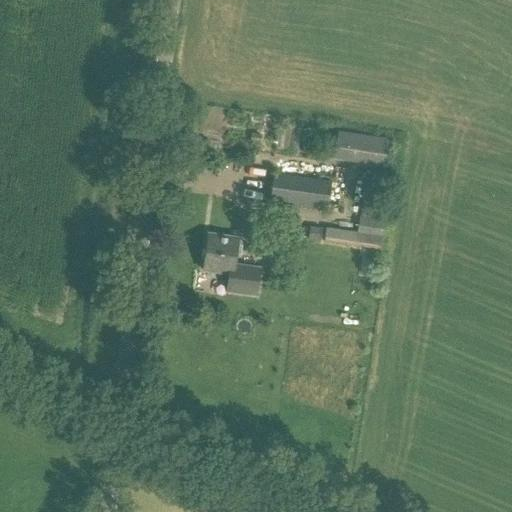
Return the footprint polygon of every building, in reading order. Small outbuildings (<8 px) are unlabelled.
[(384,167),(388,139),(338,132),(332,160),(384,167)] [(304,140),(302,154),(316,156),(318,142),(304,140)] [(327,211),(331,181),(274,173),(269,202),(327,211)] [(381,249),(385,220),(360,216),(357,232),(326,227),(324,240),(381,249)] [(203,271),(228,275),(226,292),(257,297),(261,267),(234,263),(235,254),(237,245),(238,238),(209,234),(203,271)] [(169,422),(172,416),(166,414),(164,419),(169,422)]
